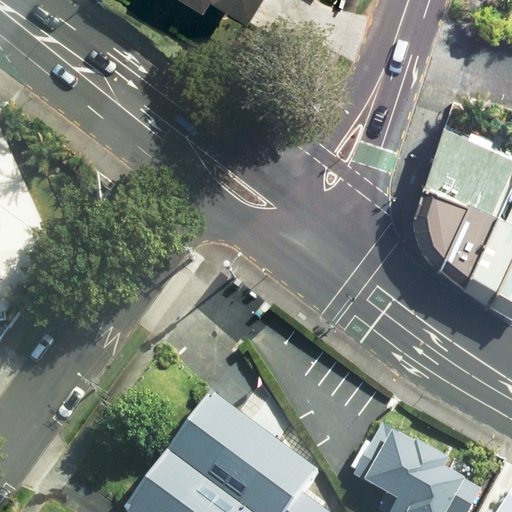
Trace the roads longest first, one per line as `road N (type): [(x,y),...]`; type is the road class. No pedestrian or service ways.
road 1 (residential): [(193,148),(120,276),(0,454)]
road 2 (secondary): [(193,148),(0,9)]
road 3 (secondary): [(511,379),(361,276)]
road 4 (tertiary): [(390,59),(377,145),(335,229)]
road 5 (tertiary): [(286,187),(390,59)]
